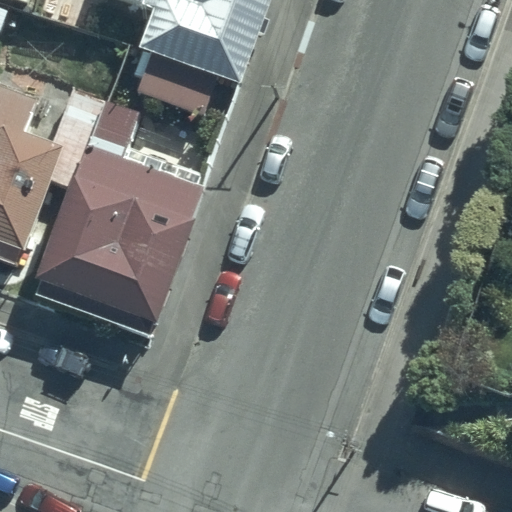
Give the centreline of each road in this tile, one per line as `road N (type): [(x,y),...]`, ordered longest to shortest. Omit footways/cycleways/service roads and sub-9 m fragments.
road 1 (residential): [(422,0),(242,511)]
road 2 (residential): [(0,429),(234,511)]
